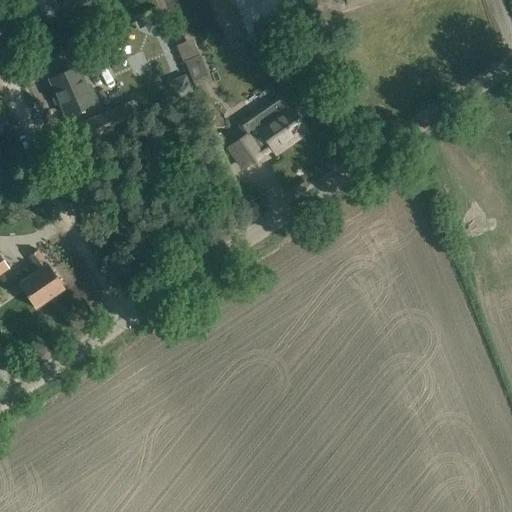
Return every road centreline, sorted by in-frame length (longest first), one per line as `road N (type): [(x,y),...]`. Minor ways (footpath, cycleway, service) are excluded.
road 1 (unclassified): [(117,319),(511,56)]
road 2 (unclassified): [(0,70),(117,319)]
road 3 (unclassified): [(0,399),(117,319)]
